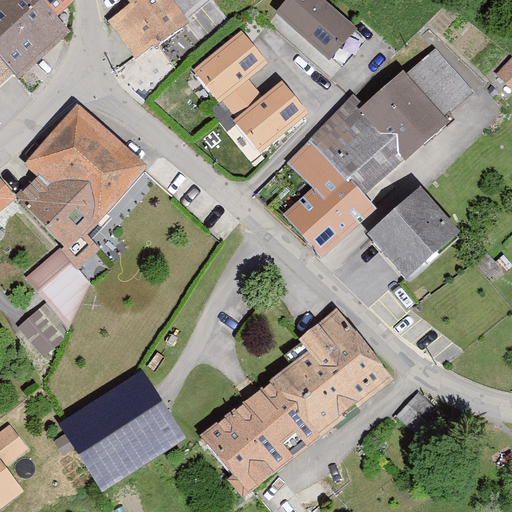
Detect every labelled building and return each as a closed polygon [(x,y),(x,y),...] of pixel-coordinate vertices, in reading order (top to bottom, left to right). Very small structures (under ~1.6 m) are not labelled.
[(0,0),(0,93),(71,33),(61,20),(74,6),(72,0),(0,0)] [(197,21),(182,0),(138,0),(111,19),(139,60),(197,21)] [(293,0),(277,18),(332,67),(364,32),(327,0),(293,0)] [(245,34),(189,78),(216,111),(244,88),(271,66),(245,34)] [(511,59),(498,73),(511,88),(511,59)] [(407,75),(362,116),(364,118),(408,166),(453,127),(407,75)] [(233,127),(261,161),(311,120),(283,86),(259,106),(233,127)] [(259,106),(244,88),(216,111),(207,117),(221,135),(233,127),(259,106)] [(148,173),(78,101),(14,164),(37,188),(13,210),(58,257),(75,274),(94,256),(79,240),(148,173)] [(309,200),(285,223),(326,266),(378,217),(369,201),(408,166),(364,118),(340,114),(281,170),(309,200)] [(0,185),(0,217),(15,205),(0,185)] [(376,242),(417,285),(468,236),(428,193),(376,242)] [(58,257),(24,284),(67,337),(88,293),(75,274),(58,257)] [(211,442),(253,492),(393,379),(338,312),(302,342),(315,358),(211,442)] [(141,376),(61,427),(105,496),(186,445),(141,376)] [(0,511),(1,511),(25,496),(8,470),(28,455),(9,433),(0,439),(0,511)]
